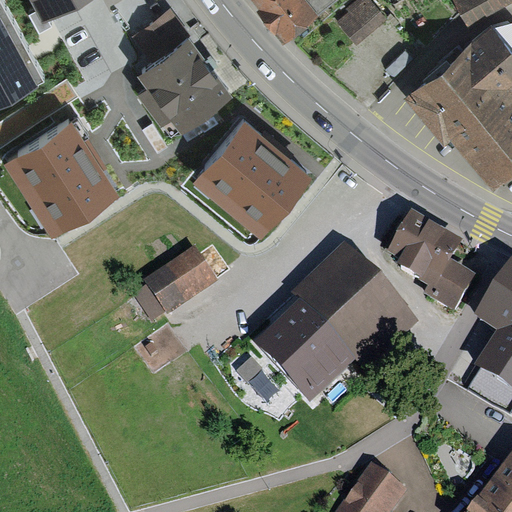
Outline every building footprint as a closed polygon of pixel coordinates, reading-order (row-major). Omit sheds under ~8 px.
[(1,0),(0,0),(0,93),(41,70),(1,0)] [(31,0),(42,18),(76,0),(31,0)] [(256,0),(282,35),(329,0),(256,0)] [(382,15),(368,0),(352,0),(330,19),(351,43),(382,15)] [(511,0),(454,0),(469,25),(511,1),(511,0)] [(181,138),(235,97),(168,10),(130,39),(150,66),(136,77),(146,90),(137,97),(162,129),(170,123),(181,138)] [(511,88),(511,50),(491,25),(402,97),(444,149),(452,142),(490,190),(511,173),(511,89),(511,88)] [(68,81),(0,124),(0,148),(78,98),(68,81)] [(70,118),(3,162),(52,236),(119,192),(70,118)] [(193,184),(262,239),(312,178),(244,122),(193,184)] [(463,237),(413,209),(390,250),(400,255),(395,265),(426,282),(421,291),(454,310),(475,272),(451,258),(463,237)] [(346,242),(293,291),(300,298),(254,341),(310,402),(357,359),(364,367),(417,318),(346,242)] [(194,247),(146,280),(148,284),(134,293),(152,320),(166,310),(168,313),(216,280),(194,247)] [(511,255),(472,315),(495,329),(472,364),(511,389),(511,255)] [(511,511),(511,453),(467,511),(511,511)] [(391,511),(407,490),(372,464),(333,511),(391,511)]
